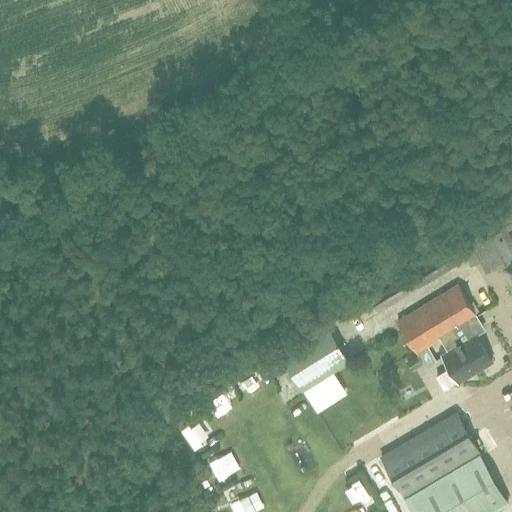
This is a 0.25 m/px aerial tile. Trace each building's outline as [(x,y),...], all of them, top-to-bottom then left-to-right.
[(480,247),(473,251),(485,272),(511,256),(511,245),(501,226),(476,240),(480,247)] [(453,330),(476,315),(457,284),(397,321),(416,352),(440,338),(448,352),(443,355),(450,368),(436,376),(443,387),(457,378),(458,381),(491,361),(475,336),(462,344),(453,330)] [(387,331),(397,322),(386,311),(377,319),(387,331)] [(327,324),(279,353),(301,387),(348,358),(327,324)] [(245,390),(250,401),(268,393),(264,382),(245,390)] [(235,383),(208,402),(222,422),(249,404),(235,383)] [(490,511),(508,502),(480,455),(481,455),(456,413),(381,457),(413,511),(490,511)] [(187,450),(206,443),(199,424),(180,431),(187,450)] [(224,487),(234,482),(223,463),(214,468),(224,487)] [(388,511),(402,504),(381,466),(354,482),(367,505),(380,498),(388,511)] [(234,511),(266,511),(268,511),(259,494),(232,507),(234,511)]
